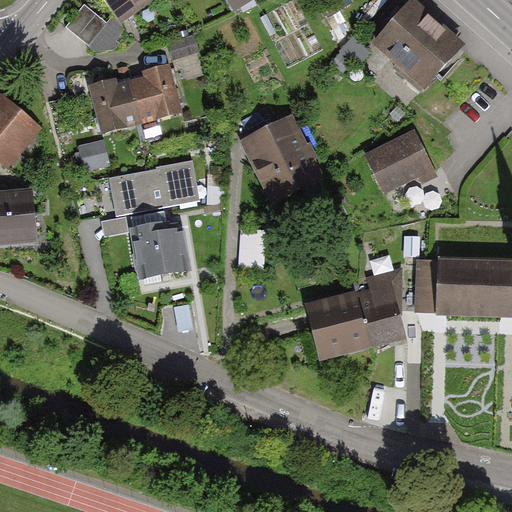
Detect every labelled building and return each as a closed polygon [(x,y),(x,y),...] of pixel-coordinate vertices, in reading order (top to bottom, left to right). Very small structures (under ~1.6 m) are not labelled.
[(155,0),(91,0),(113,31),(155,0)] [(458,50),(404,5),(365,53),(419,97),(458,50)] [(172,36),(172,56),(191,56),(191,72),(199,72),(199,36),(172,36)] [(141,128),(180,118),(168,69),(129,78),(141,128)] [(102,137),(141,128),(129,78),(90,88),(102,137)] [(0,168),(3,171),(40,132),(2,97),(0,98),(0,168)] [(325,180),(291,116),(235,144),(269,209),(325,180)] [(85,169),(113,164),(107,137),(79,143),(85,169)] [(362,159),(379,197),(428,174),(411,137),(362,159)] [(193,164),(112,179),(117,217),(201,202),(193,164)] [(0,243),(37,240),(33,190),(0,192),(0,243)] [(188,271),(179,225),(167,227),(164,213),(132,219),(143,279),(188,271)] [(242,229),(243,268),(269,268),(268,228),(242,229)] [(437,304),(436,315),(511,317),(511,263),(419,262),(418,303),(437,304)] [(359,354),(405,343),(391,286),(345,297),(359,354)] [(312,365),(359,354),(345,297),(299,308),(312,365)]
